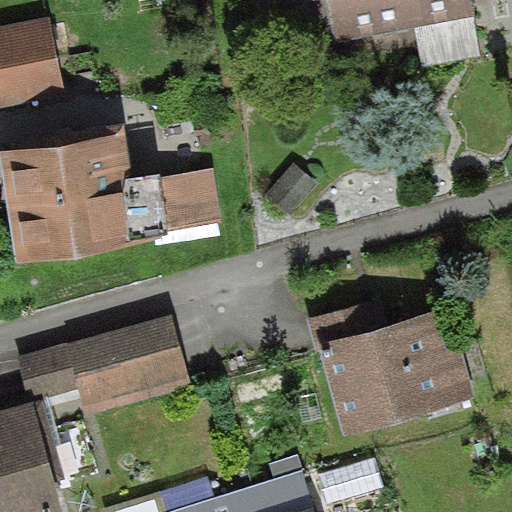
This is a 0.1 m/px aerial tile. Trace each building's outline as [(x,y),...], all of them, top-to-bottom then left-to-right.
[(327,0),(246,0),(253,32),(331,17),(327,0)] [(327,0),(331,17),(336,45),(476,19),(472,0),(327,0)] [(0,106),(64,91),(45,14),(0,24),(0,106)] [(125,131),(0,155),(0,166),(16,269),(169,240),(168,232),(159,179),(133,182),(125,131)] [(214,170),(159,179),(168,232),(222,223),(214,170)] [(375,332),(318,349),(347,443),(478,402),(460,346),(447,350),(435,313),(375,332)] [(17,358),(30,404),(79,390),(86,415),(192,386),(173,315),(17,358)] [(43,403),(0,415),(0,511),(63,511),(55,483),(65,480),(43,403)] [(314,511),(301,471),(176,511),(314,511)]
